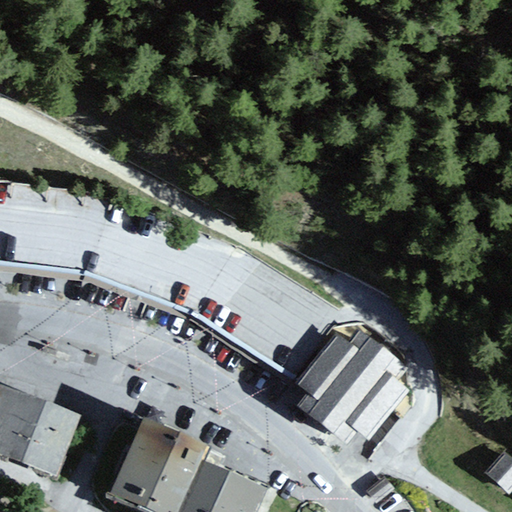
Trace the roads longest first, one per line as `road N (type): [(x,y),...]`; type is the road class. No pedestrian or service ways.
road 1 (track): [(389,474),(429,407),(410,336),(293,259),(0,110)]
road 2 (tertiary): [(299,449),(220,388),(146,349),(0,314)]
road 3 (residential): [(299,449),(389,474),(463,511)]
road 4 (unknown): [(146,349),(72,508)]
